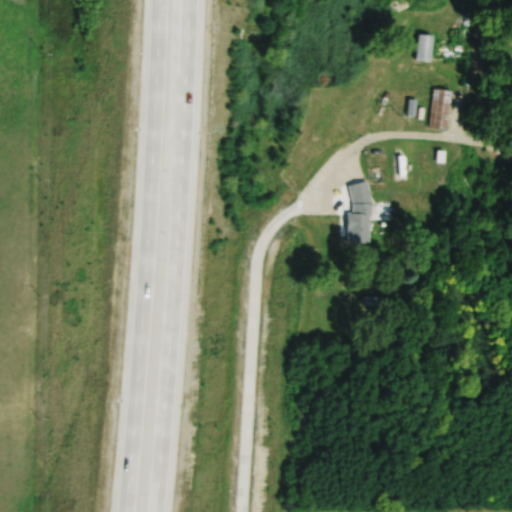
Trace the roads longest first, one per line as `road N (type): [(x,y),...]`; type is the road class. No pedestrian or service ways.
road 1 (trunk): [(157,0),(151,212),(125,511)]
road 2 (trunk): [(155,511),(189,0)]
road 3 (residential): [(248,511),(264,261),(272,235),(354,150)]
